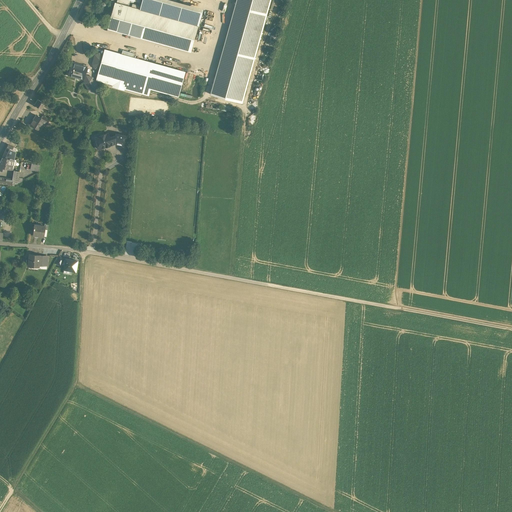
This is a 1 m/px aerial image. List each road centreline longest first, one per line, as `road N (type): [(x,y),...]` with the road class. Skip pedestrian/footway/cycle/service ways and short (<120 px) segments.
road 1 (track): [(192,270),(511,329)]
road 2 (track): [(334,511),(75,382)]
road 3 (track): [(82,250),(75,382),(0,509)]
road 4 (track): [(231,277),(245,110),(206,95)]
road 5 (primary): [(0,139),(80,0)]
